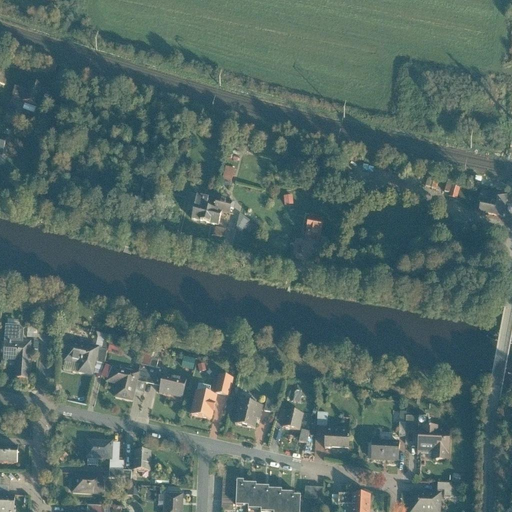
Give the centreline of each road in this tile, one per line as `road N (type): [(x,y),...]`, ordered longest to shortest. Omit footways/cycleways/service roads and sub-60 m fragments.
road 1 (residential): [(511,249),(338,273),(0,194)]
road 2 (residential): [(395,511),(396,486),(206,443)]
road 3 (tertiary): [(488,511),(492,403),(511,293)]
road 4 (residential): [(206,443),(41,409)]
